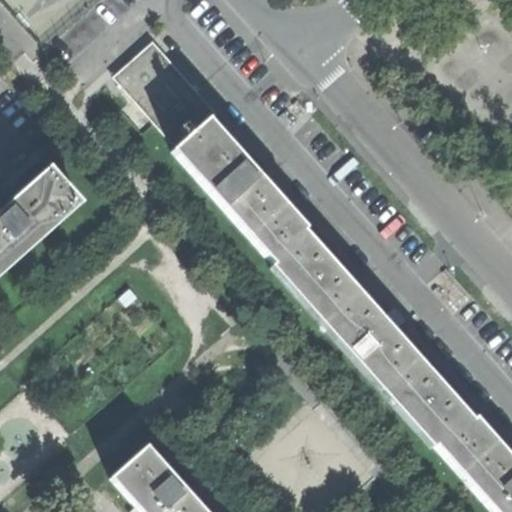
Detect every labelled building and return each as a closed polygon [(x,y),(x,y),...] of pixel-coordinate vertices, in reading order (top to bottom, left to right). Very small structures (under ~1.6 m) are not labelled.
[(390,34),(359,54),(394,109),(417,94),(418,94),(438,81),(414,44),(402,52),(390,34)] [(152,44),(112,78),(175,149),(208,120),(214,114),(180,75),(152,44)] [(245,162),(208,120),(175,149),(171,153),(272,266),(269,269),(429,449),(432,447),(490,511),(511,511),(511,462),(473,419),(471,420),(392,332),(394,330),(398,335),(407,327),(403,322),(404,321),(399,315),(393,309),(392,310),(385,303),(376,310),(383,318),(381,320),(302,231),(304,229),(258,177),(265,170),(259,163),(252,156),(245,162)] [(0,275),(80,205),(47,168),(5,206),(0,199),(0,275)] [(146,447),(109,479),(135,508),(130,511),(203,511),(181,486),(146,447)]
